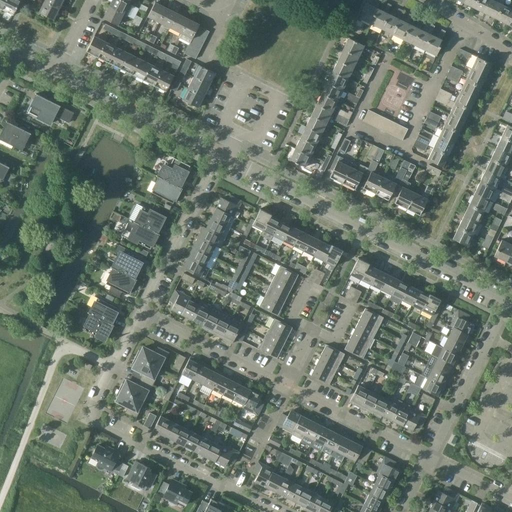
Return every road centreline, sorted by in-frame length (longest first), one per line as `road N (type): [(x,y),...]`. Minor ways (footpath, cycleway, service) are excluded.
road 1 (unclassified): [(505,300),(216,154)]
road 2 (residential): [(86,420),(268,511)]
road 3 (unclassified): [(216,154),(56,72)]
road 4 (residential): [(138,313),(216,154)]
road 5 (residential): [(429,458),(505,300)]
road 6 (residential): [(284,386),(138,313)]
road 7 (residential): [(429,458),(284,386)]
